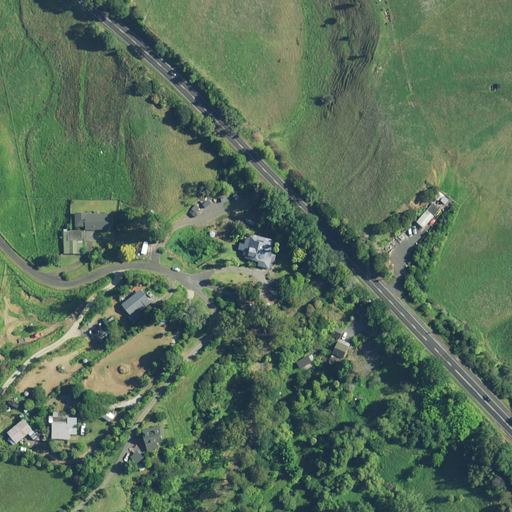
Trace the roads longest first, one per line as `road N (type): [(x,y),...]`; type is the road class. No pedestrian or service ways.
road 1 (secondary): [(85,0),(346,255)]
road 2 (primary): [(346,255),(511,428)]
road 3 (unclassified): [(193,281),(135,265),(62,283),(34,273),(0,240)]
